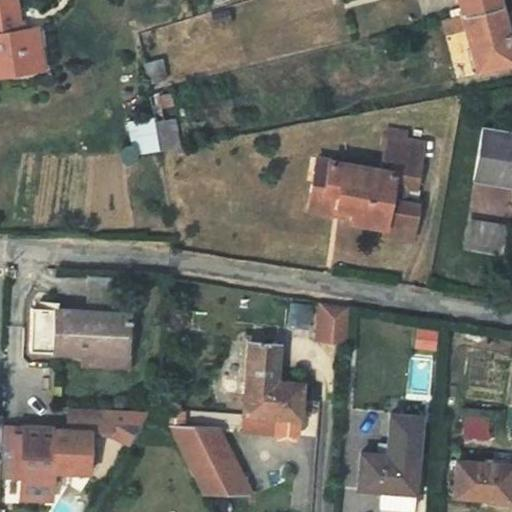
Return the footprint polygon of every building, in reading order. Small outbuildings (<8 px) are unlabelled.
[(509,20),(504,0),(465,0),(472,28),(509,20)] [(15,13),(0,15),(0,94),(43,87),(36,47),(21,49),(15,13)] [(511,77),(511,31),(509,20),(472,28),(484,84),(511,77)] [(164,63),(141,67),(146,92),(169,88),(164,63)] [(154,132),(160,162),(160,165),(185,161),(178,127),(154,132)] [(154,132),(153,129),(130,132),(135,167),(160,162),(154,132)] [(511,148),(483,141),(471,194),(511,203),(511,148)] [(379,144),(377,152),(395,157),(397,148),(379,144)] [(304,223),(329,229),(332,222),(347,226),(345,233),(344,236),(379,242),(377,249),(406,255),(414,222),(397,217),(401,201),(405,202),(414,160),(395,157),(377,152),(370,185),(315,173),(304,223)] [(329,229),(345,233),(347,226),(332,222),(329,229)] [(468,222),(467,250),(502,252),(503,223),(468,222)] [(316,302),(311,340),(343,345),(348,306),(316,302)] [(37,363),(90,368),(131,371),(135,330),(41,321),(37,363)] [(297,419),(299,384),(278,383),(281,344),(251,342),(249,381),(246,416),(277,418),(276,435),(294,436),(295,419),(297,419)] [(130,386),(131,371),(90,368),(88,381),(130,386)] [(64,429),(3,426),(2,459),(1,480),(22,480),(21,501),(55,501),(57,477),(93,478),(96,436),(102,436),(110,437),(129,447),(150,413),(66,407),(64,429)] [(277,418),(246,416),(245,434),(276,435),(277,418)] [(486,437),(487,417),(462,417),(461,437),(486,437)] [(221,429),(171,423),(202,494),(254,499),(221,429)] [(398,504),(407,428),(377,425),(374,456),(371,456),(370,465),(347,463),(342,497),(365,500),(398,504)] [(482,511),(486,477),(457,474),(433,471),(430,506),(482,511)] [(397,511),(398,504),(365,500),(363,511),(397,511)]
